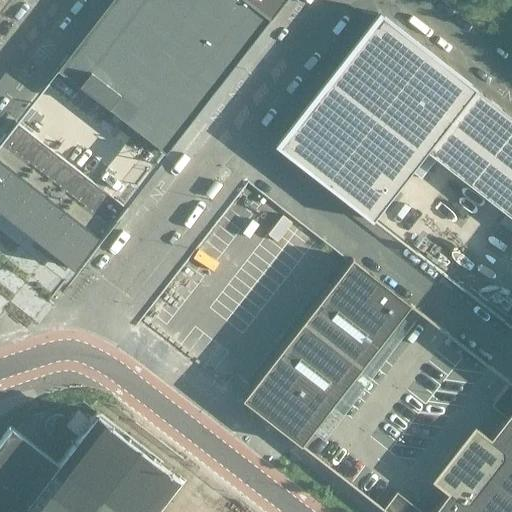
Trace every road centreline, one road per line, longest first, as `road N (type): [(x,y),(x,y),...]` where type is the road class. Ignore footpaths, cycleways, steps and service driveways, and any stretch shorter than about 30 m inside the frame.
road 1 (unclassified): [(227,150),(511,367)]
road 2 (unclassified): [(290,511),(119,377),(70,355)]
road 3 (unclassified): [(70,355),(227,150)]
road 4 (unclassified): [(227,150),(343,0)]
